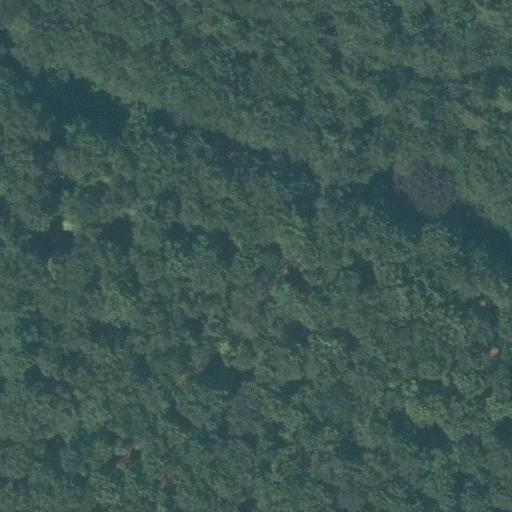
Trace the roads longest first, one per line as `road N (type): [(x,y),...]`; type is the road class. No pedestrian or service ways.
road 1 (track): [(511,202),(0,7)]
road 2 (track): [(179,0),(499,143),(511,127)]
